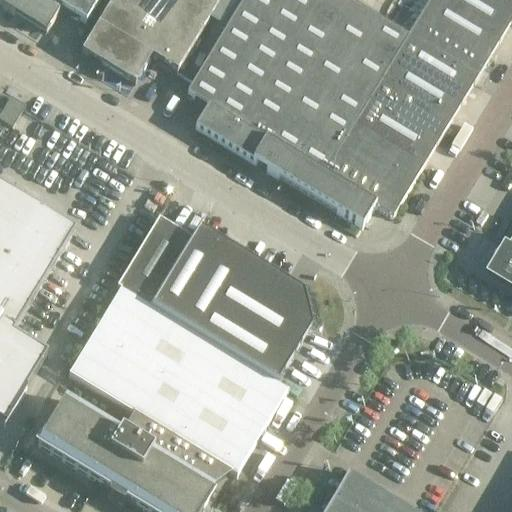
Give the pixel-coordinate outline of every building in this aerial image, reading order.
[(0,0),(0,8),(46,37),(61,12),(85,26),(100,0),(0,0)] [(115,0),(81,56),(134,88),(150,61),(176,77),(223,0),(115,0)] [(246,0),(187,98),(207,110),(194,131),(276,181),(278,180),(335,216),(335,218),(361,233),(374,212),(391,222),(511,24),(511,0),(432,0),(407,43),(402,40),(409,30),(386,16),(379,27),(340,2),(340,0),(246,0)] [(23,111),(10,104),(0,120),(0,124),(11,131),(23,111)] [(0,189),(0,426),(4,429),(47,357),(13,337),(75,235),(0,189)] [(119,436),(63,401),(43,434),(170,511),(215,511),(286,396),(182,332),(213,282),(226,290),(247,256),(234,247),(223,264),(157,223),(115,292),(119,294),(66,378),(130,418),(119,436)] [(511,249),(495,278),(511,287),(511,249)] [(402,511),(352,481),(332,511),(402,511)]
